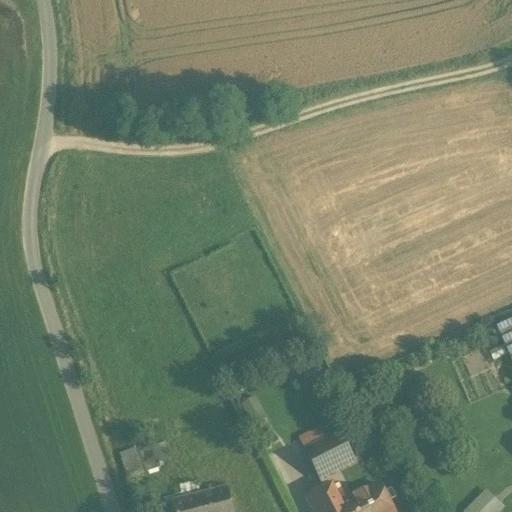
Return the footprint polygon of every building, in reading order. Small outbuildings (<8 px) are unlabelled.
[(511,323),(497,330),(496,330),(511,364),(511,323)] [(253,424),(266,415),(252,395),(239,404),(253,424)] [(333,422),(298,439),(304,452),(339,434),(333,422)] [(304,452),(318,480),(354,462),(339,434),(304,452)] [(150,443),(133,449),(141,474),(158,469),(158,468),(159,468),(150,443)] [(133,449),(120,454),(128,478),(141,474),(133,449)] [(154,485),(141,488),(146,509),(159,506),(154,485)] [(391,511),(378,485),(339,504),(337,500),(331,503),(324,491),(308,499),(314,511),(391,511)] [(233,511),(227,488),(172,502),(174,511),(233,511)] [(462,511),(497,511),(503,506),(484,488),(462,511)]
